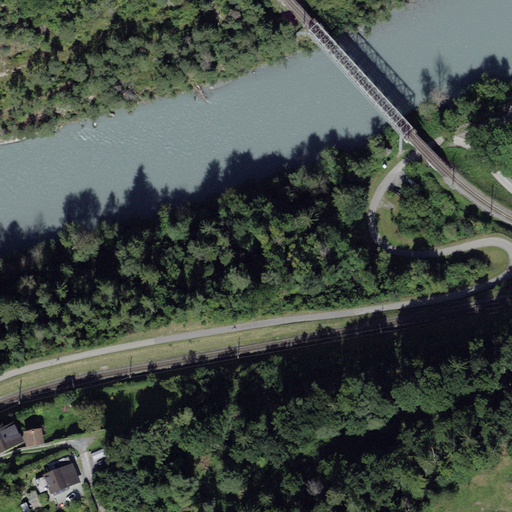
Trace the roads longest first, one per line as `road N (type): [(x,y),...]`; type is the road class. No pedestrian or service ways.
road 1 (unclassified): [(0,379),(137,344),(437,299),(511,265)]
road 2 (unclassified): [(511,251),(498,242),(402,254),(374,235),(371,213),(391,174),(434,143),(455,141)]
